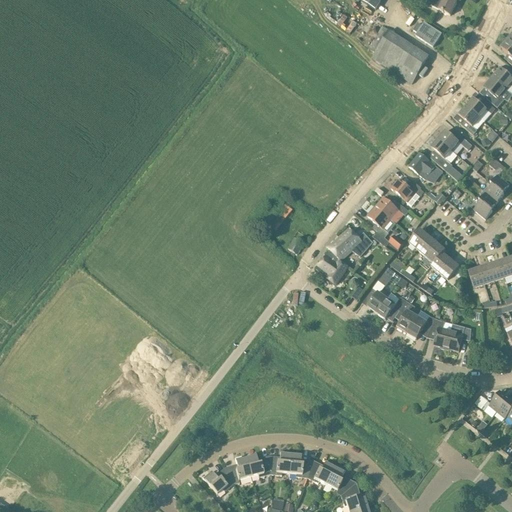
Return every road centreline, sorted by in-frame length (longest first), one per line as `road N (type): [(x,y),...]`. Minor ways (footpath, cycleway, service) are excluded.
road 1 (residential): [(295,277),(446,95),(500,0)]
road 2 (residential): [(157,497),(240,442),(299,439),(355,457),(415,511)]
road 3 (unclassified): [(112,511),(295,277)]
road 4 (residential): [(295,277),(425,368),(509,382)]
